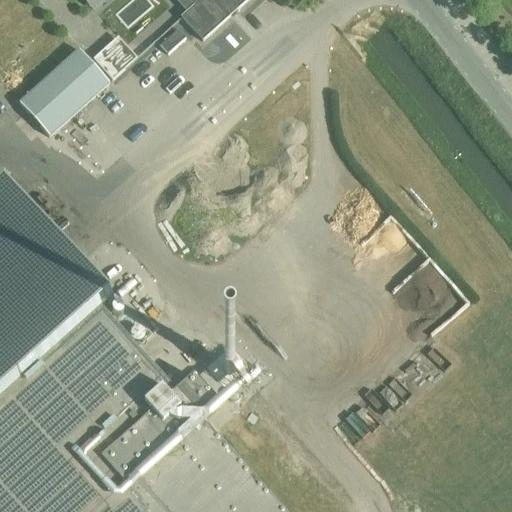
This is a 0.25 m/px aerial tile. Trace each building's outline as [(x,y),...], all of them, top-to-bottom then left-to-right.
[(203,44),(251,0),(179,0),(187,0),(194,8),(181,19),(203,44)] [(178,32),(160,48),(168,57),(186,41),(178,32)] [(107,50),(93,62),(112,83),(126,71),(138,60),(119,39),(107,50)] [(80,53),(20,107),(50,140),(110,87),(80,53)] [(207,394),(195,379),(177,395),(104,315),(115,305),(92,280),(91,281),(6,186),(0,191),(0,511),(281,511),(199,420),(207,412),(198,402),(207,394)] [(207,412),(217,404),(207,394),(198,402),(207,412)]
